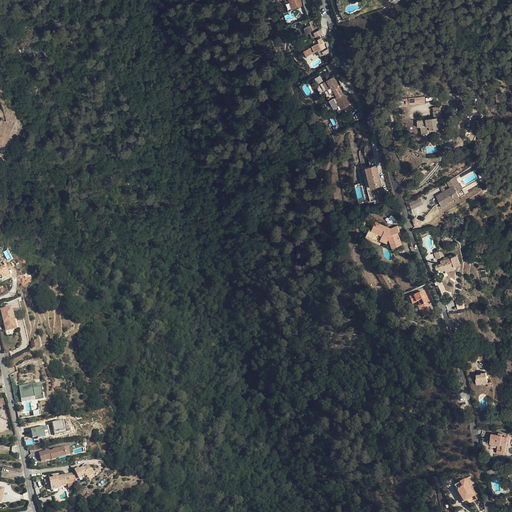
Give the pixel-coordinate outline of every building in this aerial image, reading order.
[(289,0),(292,10),(302,6),(300,0),(289,0)] [(307,27),(304,28),(306,34),(310,33),(312,38),(322,34),(320,29),(318,30),(313,20),(310,22),(305,24),(307,27)] [(315,45),(312,46),(314,53),(318,51),(320,56),(330,52),(329,47),(326,49),(321,38),(318,40),(314,42),(315,45)] [(303,51),(305,57),(313,54),(311,48),(303,51)] [(332,63),(326,66),(330,73),(336,69),(332,63)] [(350,105),(334,77),(323,83),(327,90),(328,89),(330,93),(334,91),(337,97),(335,98),(342,110),(350,105)] [(441,110),(433,111),(434,118),(417,121),(418,127),(421,126),(422,134),(429,133),(428,130),(439,128),(439,123),(443,123),(441,110)] [(378,176),(379,176),(376,165),(365,168),(370,185),(376,183),(377,187),(382,186),(380,178),(378,178),(378,176)] [(457,192),(462,189),(459,183),(455,177),(454,178),(457,183),(450,188),(445,191),(446,193),(444,194),(443,192),(436,196),(443,207),(449,203),(449,202),(459,196),(457,192)] [(446,182),(450,188),(457,183),(454,178),(446,182)] [(449,203),(443,207),(443,208),(461,198),(459,196),(449,202),(449,203)] [(411,209),(423,204),(420,198),(409,203),(411,209)] [(369,229),(366,236),(381,243),(382,241),(384,236),(388,238),(392,248),(402,244),(397,232),(400,232),(398,226),(391,229),(390,229),(390,230),(387,229),(388,227),(375,221),(371,230),(369,229)] [(440,232),(443,243),(447,242),(452,241),(451,231),(440,232)] [(381,243),(366,236),(365,238),(380,245),(381,243)] [(441,271),(445,269),(455,266),(461,264),(458,254),(451,257),(445,259),(441,260),(442,263),(435,265),(437,270),(441,269),(441,271)] [(1,267),(0,263),(0,276),(1,278),(9,274),(5,265),(1,267)] [(425,299),(426,298),(423,291),(406,299),(409,305),(417,302),(419,305),(417,306),(420,311),(421,311),(424,317),(432,314),(427,303),(426,303),(425,299)] [(456,302),(457,309),(464,309),(463,301),(456,302)] [(11,321),(14,320),(10,306),(0,309),(5,329),(12,327),(11,321)] [(475,374),(476,383),(483,382),(483,384),(488,383),(488,382),(486,371),(481,372),(482,373),(475,374)] [(44,400),(41,383),(19,386),(21,399),(35,397),(35,401),(44,400)] [(66,431),(64,419),(51,422),(54,434),(66,431)] [(50,436),(48,425),(31,429),(32,437),(37,436),(37,438),(50,436)] [(502,436),(502,435),(498,435),(491,434),(490,443),(498,444),(498,447),(497,453),(504,454),(504,451),(506,451),(508,437),(502,436)] [(47,452),(46,451),(39,453),(41,462),(51,459),(51,460),(66,456),(64,447),(58,449),(59,450),(53,452),(52,450),(49,451),(47,452)] [(74,470),(75,472),(78,479),(86,476),(87,477),(94,474),(91,469),(90,469),(88,466),(83,468),(83,467),(79,469),(78,468),(74,470)] [(49,478),(50,484),(51,490),(59,489),(58,487),(66,485),(66,484),(73,482),(73,480),(72,473),(56,476),(56,475),(52,475),(53,478),(49,478)] [(463,487),(457,491),(464,502),(475,496),(469,487),(475,484),(471,477),(460,483),(463,487)]
